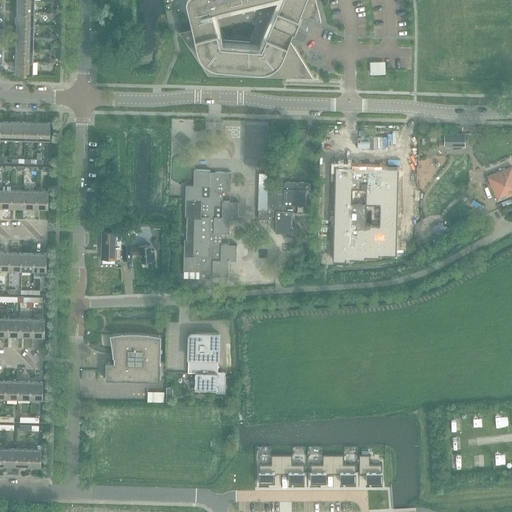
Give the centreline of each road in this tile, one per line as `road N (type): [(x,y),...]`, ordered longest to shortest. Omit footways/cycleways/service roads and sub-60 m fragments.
road 1 (residential): [(192,297),(387,282),(418,275),(511,226)]
road 2 (tertiary): [(348,107),(80,97)]
road 3 (residential): [(76,304),(80,97)]
road 4 (residential): [(69,491),(76,304)]
road 5 (tertiary): [(511,112),(348,107)]
road 6 (residential): [(220,495),(69,491)]
road 7 (residential): [(365,511),(353,498),(220,495)]
